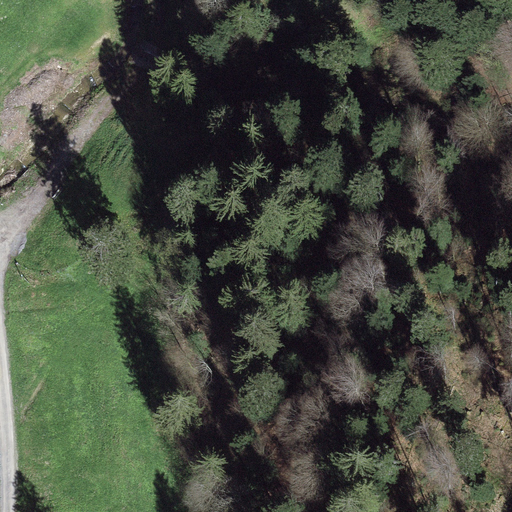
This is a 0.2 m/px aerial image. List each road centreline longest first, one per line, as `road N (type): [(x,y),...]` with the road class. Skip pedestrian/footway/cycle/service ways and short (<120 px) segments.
road 1 (track): [(152,0),(152,27),(137,64),(0,241)]
road 2 (track): [(0,323),(6,511)]
